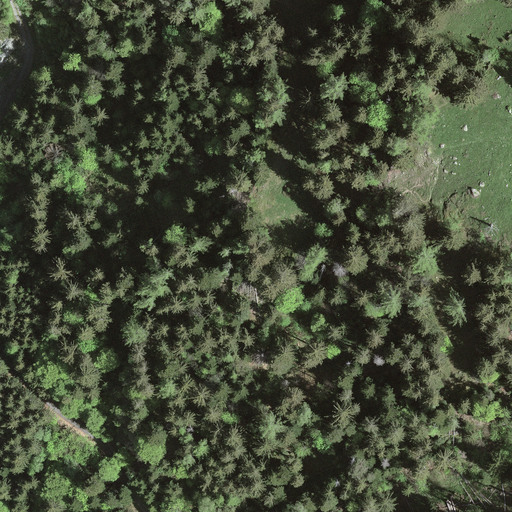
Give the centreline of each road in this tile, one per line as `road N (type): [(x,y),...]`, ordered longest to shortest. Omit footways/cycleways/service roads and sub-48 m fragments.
road 1 (track): [(0,342),(12,366),(105,448),(148,511)]
road 2 (track): [(13,0),(33,48),(0,114)]
